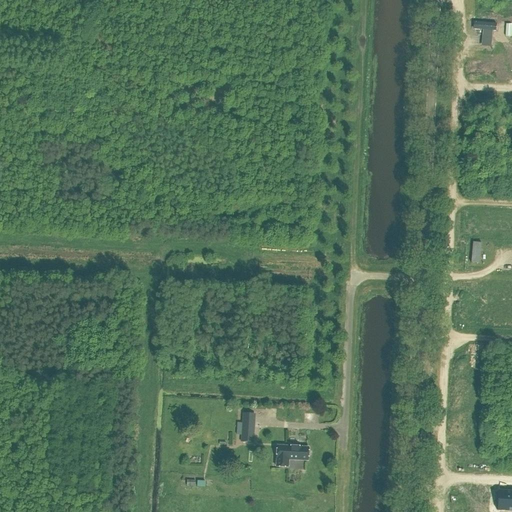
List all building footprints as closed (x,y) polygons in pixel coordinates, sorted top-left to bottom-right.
[(481,45),(491,46),(491,30),(495,30),(496,22),(473,22),(473,29),(481,29),(481,45)] [(471,242),(471,262),(480,262),(480,242),(471,242)] [(254,443),(255,424),(242,424),(241,443),(254,443)] [(308,461),(308,458),(310,457),(310,453),(308,451),(308,448),(277,447),(276,460),(276,468),(288,468),(288,460),(308,461)] [(511,491),(498,491),(497,511),(511,511),(511,491)]
